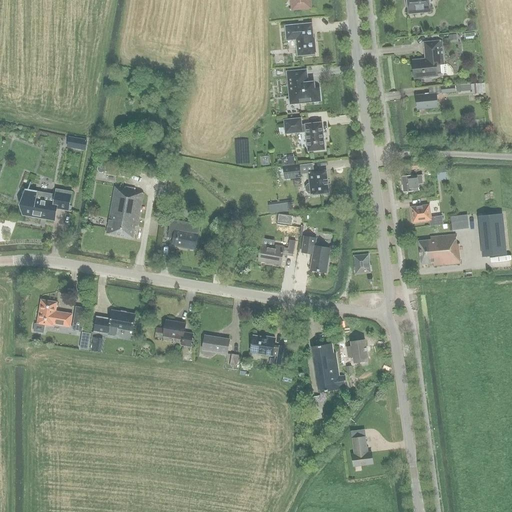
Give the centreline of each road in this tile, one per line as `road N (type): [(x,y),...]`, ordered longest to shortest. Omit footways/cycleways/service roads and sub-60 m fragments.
road 1 (tertiary): [(0,260),(47,260),(385,312)]
road 2 (secondary): [(385,312),(389,293),(350,0)]
road 3 (secondary): [(418,511),(385,312)]
